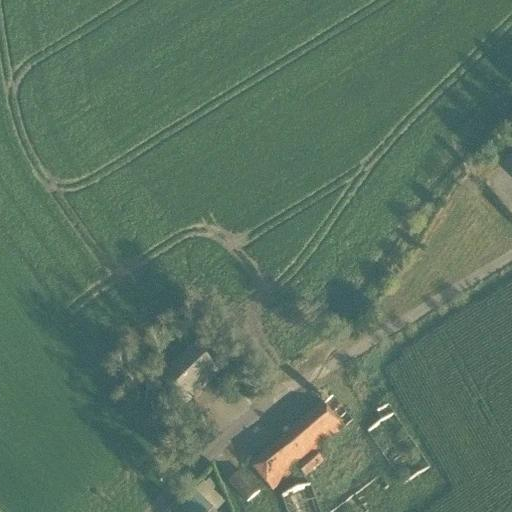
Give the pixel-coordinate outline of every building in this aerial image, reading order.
[(192,350),(161,381),(171,392),(185,406),(186,405),(201,391),(217,375),(203,361),(192,350)] [(272,491),(298,469),(316,453),(353,420),(346,412),(333,396),(251,467),(272,491)] [(430,469),(389,405),(376,414),(382,423),(367,432),(402,487),(430,469)] [(259,493),(241,472),(228,483),(247,504),(259,493)] [(366,511),(363,507),(388,488),(378,476),(330,511),(366,511)] [(205,482),(179,507),(184,511),(211,511),(223,501),(205,482)] [(321,511),(312,486),(281,496),(286,511),(321,511)]
